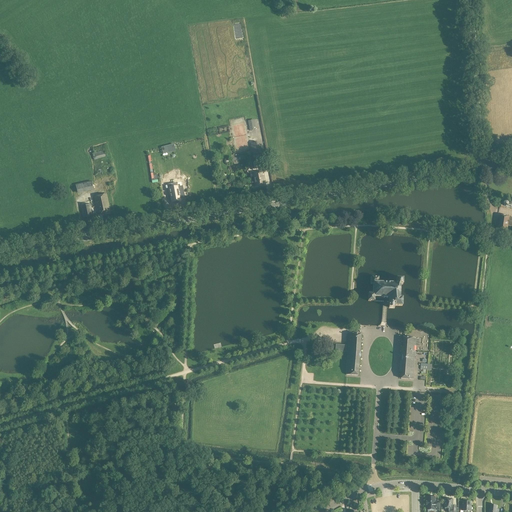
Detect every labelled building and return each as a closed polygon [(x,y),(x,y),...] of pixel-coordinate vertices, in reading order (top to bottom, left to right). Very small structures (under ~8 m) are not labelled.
[(248,121),(250,131),(256,130),(254,120),(248,121)] [(94,160),(106,157),(104,151),(92,153),(94,160)] [(255,187),(265,185),(263,172),(253,174),(255,187)] [(170,177),(171,181),(161,181),(161,187),(177,186),(176,177),(170,177)] [(91,181),(73,184),(75,193),(93,190),(91,181)] [(172,202),(180,201),(178,190),(170,191),(172,202)] [(98,215),(110,212),(106,195),(94,197),(98,215)] [(91,204),(80,206),(83,218),(93,216),(91,204)] [(501,215),(499,230),(507,231),(508,226),(511,226),(511,218),(509,218),(510,217),(501,215)] [(371,283),(374,283),(373,294),(368,294),(368,301),(374,301),(374,297),(385,301),(389,298),(388,308),(394,309),(394,306),(402,306),(402,298),(400,298),(400,284),(403,284),(403,278),(396,278),(396,283),(378,282),(378,277),(372,277),(371,283)] [(361,334),(349,333),(346,375),(358,376),(361,334)] [(414,351),(415,346),(416,346),(416,338),(404,337),(401,379),(413,380),(415,351),(414,351)] [(435,509),(440,509),(439,502),(435,502),(435,497),(433,497),(433,496),(430,496),(430,497),(428,497),(428,502),(427,502),(427,505),(428,505),(428,510),(435,510),(435,509)] [(450,500),(450,499),(447,498),(447,499),(446,499),(445,510),(450,510),(449,511),(458,511),(459,508),(456,508),(456,506),(452,506),(453,500),(450,500)] [(471,508),(471,502),(468,502),(467,502),(465,501),(465,502),(464,502),(463,511),(464,511),(471,511),(472,508),(471,508)]
